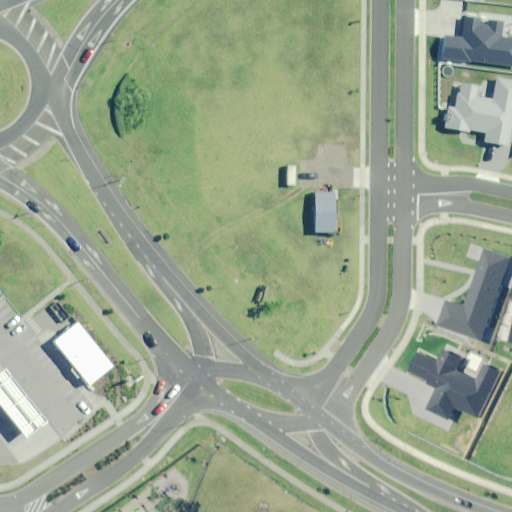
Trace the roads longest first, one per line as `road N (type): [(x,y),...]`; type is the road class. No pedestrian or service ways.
road 1 (secondary): [(193,374),(49,211),(0,168)]
road 2 (secondary): [(36,93),(186,297)]
road 3 (residential): [(389,192),(381,317),(316,417)]
road 4 (secondary): [(316,417),(372,458),(484,511)]
road 5 (residential): [(388,0),(389,192)]
road 6 (residential): [(7,509),(161,414)]
road 7 (residential): [(161,414),(138,452),(56,511)]
road 8 (residential): [(511,203),(389,192)]
road 9 (primary): [(115,0),(36,92)]
